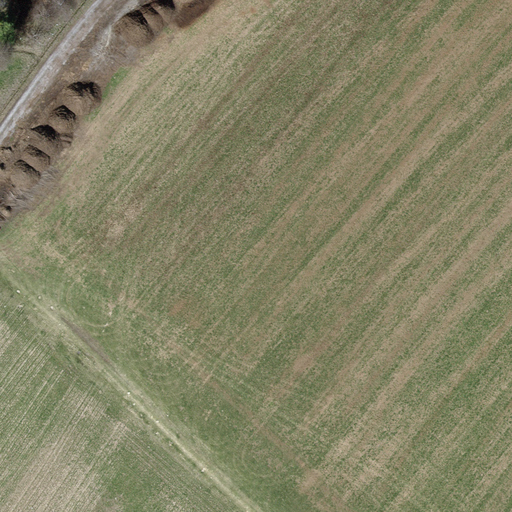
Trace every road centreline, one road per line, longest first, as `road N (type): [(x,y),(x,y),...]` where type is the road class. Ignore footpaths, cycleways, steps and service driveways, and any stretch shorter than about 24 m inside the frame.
road 1 (track): [(0,281),(250,511)]
road 2 (track): [(0,136),(107,0)]
